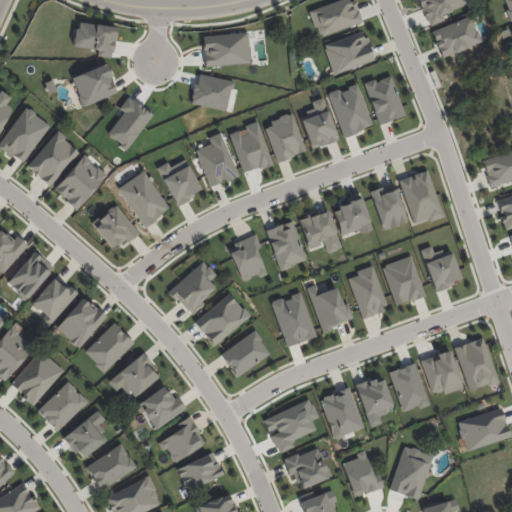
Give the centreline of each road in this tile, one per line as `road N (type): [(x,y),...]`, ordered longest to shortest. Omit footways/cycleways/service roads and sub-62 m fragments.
road 1 (residential): [(0,183),(159,325),(225,413),(268,511)]
road 2 (residential): [(386,0),(457,177),(511,348)]
road 3 (residential): [(115,285),(158,250),(245,202),(439,131)]
road 4 (residential): [(225,413),(305,369),(511,292)]
road 5 (residential): [(0,416),(77,511)]
